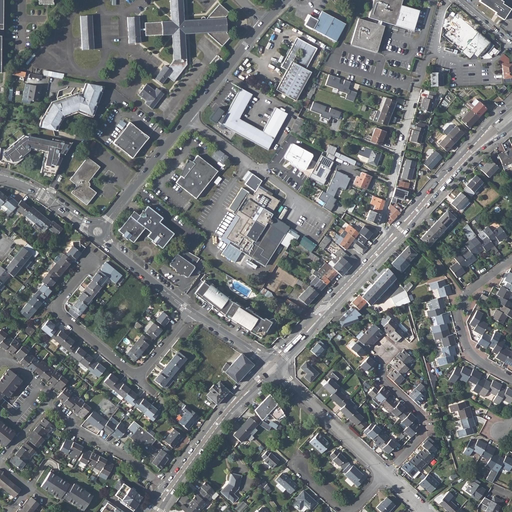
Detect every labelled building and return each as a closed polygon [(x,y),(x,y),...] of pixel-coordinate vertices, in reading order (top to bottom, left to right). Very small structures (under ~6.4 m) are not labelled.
[(169,0),(171,21),(145,22),(145,28),(145,30),(145,36),(172,34),(173,60),(168,67),(165,65),(155,78),(162,84),(168,77),(174,81),(187,64),(185,34),(207,33),(222,46),(231,36),(226,32),(226,27),(227,27),(227,22),(226,22),(225,16),(229,12),(219,3),(206,18),(205,18),(205,17),(203,16),(201,18),(201,19),(184,20),(183,0),(169,0)] [(413,31),(419,10),(400,5),(401,3),(399,0),(373,0),(368,17),(379,21),(378,24),(358,18),(350,44),(377,52),(385,22),(413,31)] [(511,9),(505,4),(503,6),(501,4),(502,3),(503,1),(501,0),(479,0),(479,1),(496,12),(495,14),(503,20),(511,9)] [(345,24),(322,11),(317,20),(309,16),(305,25),(336,41),(345,24)] [(80,16),(81,37),(93,36),(92,15),(80,16)] [(457,18),(476,34),(477,32),(456,15),(445,28),(447,30),(457,18)] [(139,16),(127,17),(128,43),(140,42),(140,30),(140,29),(139,16)] [(476,34),(457,18),(447,30),(466,46),(461,51),(469,58),(473,53),(477,56),(482,53),(485,49),(489,42),(477,32),(476,34)] [(93,36),(81,37),(82,50),(94,49),(93,36)] [(286,53),(287,55),(281,67),(287,70),(276,90),(296,100),(311,72),(305,69),(317,48),(296,37),(290,49),(288,49),(286,53)] [(511,63),(502,65),(503,78),(511,77),(511,63)] [(323,72),(320,71),(312,86),(315,87),(316,88),(323,72)] [(446,72),(430,72),(431,86),(446,86),(446,72)] [(350,82),(329,75),(325,85),(338,89),(337,91),(346,94),(344,100),(353,102),(356,92),(347,89),(350,82)] [(40,120),(39,127),(57,130),(59,126),(57,125),(60,119),(62,120),(64,117),(63,115),(77,110),(78,112),(92,117),(104,86),(85,83),(81,94),(78,92),(53,101),(51,102),(40,120)] [(164,94),(156,88),(155,90),(147,83),(138,95),(146,101),(145,103),(152,109),(164,94)] [(41,86),(30,84),(27,100),(37,102),(39,90),(41,91),(41,89),(41,86)] [(309,100),(312,93),(314,94),(315,90),(314,90),(315,87),(312,86),(306,98),(309,100)] [(252,94),(240,88),(227,111),(224,111),(221,116),(223,119),(220,124),(267,150),(287,113),(275,107),(262,131),(239,118),(252,94)] [(420,109),(430,112),(433,100),(434,101),(436,97),(428,94),(427,98),(423,97),(420,109)] [(395,101),(383,97),(378,111),(380,111),(389,115),(390,111),(389,110),(391,107),(393,108),(395,101)] [(486,109),(475,99),(470,104),(467,107),(470,110),(478,117),(486,109)] [(308,102),(305,100),(300,111),(297,116),(304,119),(309,109),(306,108),(308,102)] [(326,106),(313,102),(310,111),(321,114),(320,117),(329,120),(330,116),(338,119),(341,112),(330,108),(329,113),(324,111),(326,106)] [(478,117),(470,110),(461,120),(468,127),(478,117)] [(389,115),(380,111),(376,121),(386,125),(390,115),(389,115)] [(304,119),(297,116),(290,131),(291,131),(294,133),(300,135),(303,129),(300,128),(304,119)] [(148,137),(129,122),(113,143),(132,158),(148,137)] [(420,143),(424,128),(417,126),(416,126),(415,130),(413,129),(410,140),(420,143)] [(463,133),(455,126),(451,130),(449,128),(444,133),(447,135),(446,136),(454,143),(463,133)] [(385,132),(375,128),(370,141),(380,145),(385,132)] [(45,157),(43,157),(40,170),(47,171),(47,173),(54,174),(61,157),(60,157),(61,153),(63,153),(64,147),(68,148),(72,142),(52,138),(52,141),(23,135),(6,149),(0,147),(0,160),(13,164),(19,159),(20,160),(29,153),(27,152),(28,151),(29,150),(29,148),(29,147),(42,150),(41,152),(44,153),(45,153),(45,157)] [(454,143),(446,136),(438,144),(446,151),(454,143)] [(311,154),(293,144),(291,144),(284,156),(285,158),(290,161),(292,160),(293,165),(295,164),(296,166),(303,170),(304,169),(312,156),(311,154)] [(337,148),(329,144),(326,151),(335,156),(354,164),(355,162),(335,152),(337,148)] [(380,153),(365,147),(363,152),(359,150),(357,156),(360,160),(376,166),(380,153)] [(224,165),(229,157),(217,148),(211,156),(224,165)] [(326,151),(323,150),(308,177),(324,184),(326,180),(325,179),(330,170),(329,170),(333,162),(332,161),(335,156),(326,151)] [(430,170),(441,157),(434,150),(423,163),(430,170)] [(503,166),(510,163),(505,151),(502,152),(502,153),(498,155),(503,166)] [(189,172),(188,172),(183,177),(181,175),(176,182),(196,198),(217,171),(197,155),(192,161),(195,163),(190,169),(191,170),(189,172)] [(100,167),(87,157),(69,179),(75,184),(76,186),(71,193),(86,205),(96,192),(87,185),(87,183),(100,167)] [(411,179),(416,161),(406,159),(402,177),(411,179)] [(481,170),(489,177),(498,168),(490,160),(481,170)] [(252,173),(248,170),(242,178),(246,181),(252,173)] [(336,170),(325,193),(333,196),(338,186),(345,189),(350,178),(347,177),(348,176),(336,170)] [(371,177),(359,171),(353,183),(365,189),(371,177)] [(474,193),(474,192),(483,183),(476,176),(467,186),(474,193)] [(409,183),(400,181),(399,186),(397,185),(397,187),(400,188),(400,189),(406,190),(407,191),(409,183)] [(486,186),(483,183),(474,192),(477,195),(486,186)] [(266,193),(257,187),(252,196),(248,193),(245,197),(247,199),(239,211),(237,210),(234,214),(238,217),(225,238),(230,241),(228,243),(264,266),(271,255),(267,252),(273,242),(277,245),(286,232),(271,222),(271,220),(267,217),(270,213),(271,214),(279,201),(270,195),(266,193)] [(322,191),(318,198),(326,202),(323,207),(330,212),(335,205),(333,204),(336,200),(322,191)] [(458,210),(459,210),(468,200),(461,193),(451,204),(458,210)] [(18,203),(8,195),(7,197),(6,198),(1,203),(7,208),(11,211),(14,208),(18,203)] [(347,210),(350,211),(357,198),(354,197),(347,210)] [(385,200),(377,197),(375,205),(373,210),(380,213),(385,200)] [(30,208),(21,200),(18,203),(14,208),(24,216),(24,215),(30,208)] [(471,203),(468,200),(459,210),(462,212),(471,203)] [(392,206),(400,212),(402,210),(395,203),(392,206)] [(392,206),(390,204),(388,209),(389,209),(388,215),(386,221),(389,224),(400,213),(400,212),(392,206)] [(41,214),(31,206),(30,208),(24,215),(30,220),(30,221),(33,224),(34,223),(41,214)] [(136,220),(144,227),(150,232),(165,243),(173,233),(159,221),(162,217),(147,206),(144,211),(143,210),(139,215),(134,211),(130,215),(136,220)] [(380,214),(369,210),(365,220),(376,224),(380,214)] [(438,221),(447,229),(456,219),(448,211),(438,221)] [(51,222),(41,214),(34,223),(44,231),(47,227),(51,222)] [(136,220),(130,215),(118,230),(123,234),(122,235),(127,239),(128,238),(133,242),(144,227),(136,220)] [(365,223),(358,218),(351,227),(358,233),(365,223)] [(62,229),(52,221),(51,222),(47,227),(56,235),(62,229)] [(430,230),(438,238),(447,229),(438,221),(430,230)] [(32,226),(41,234),(44,231),(34,223),(33,224),(32,226)] [(351,227),(348,224),(346,227),(349,229),(347,230),(346,228),(344,230),(347,233),(354,238),(358,233),(351,227)] [(487,235),(492,242),(497,238),(499,241),(507,235),(500,225),(492,231),(488,226),(483,230),(487,235)] [(378,230),(373,227),(372,227),(370,226),(364,235),(370,240),(378,230)] [(421,239),(429,247),(438,238),(430,230),(421,239)] [(290,238),(300,244),(304,238),(295,231),(290,238)] [(165,243),(150,232),(147,236),(152,240),(151,241),(156,245),(157,244),(162,248),(165,243)] [(354,238),(347,233),(345,236),(342,233),(335,242),(345,250),(352,241),(354,243),(352,246),(362,253),(367,248),(354,238)] [(470,240),(479,252),(484,248),(486,251),(494,245),(492,242),(487,235),(479,241),(475,236),(470,240)] [(329,239),(325,236),(318,245),(322,248),(329,239)] [(461,255),(468,265),(476,259),(474,256),(479,252),(470,240),(464,244),(469,249),(461,255)] [(72,241),(72,246),(65,255),(72,260),(73,262),(85,247),(81,244),(80,244),(80,243),(79,241),(72,241)] [(267,252),(271,255),(277,245),(273,242),(267,252)] [(309,252),(298,245),(296,248),(308,255),(307,256),(316,262),(319,258),(311,252),(310,252),(309,252)] [(33,256),(23,247),(14,258),(22,265),(24,267),(33,256)] [(400,255),(408,263),(417,254),(409,247),(400,255)] [(199,258),(182,248),(177,254),(176,254),(169,264),(169,265),(175,269),(175,270),(176,271),(178,271),(178,273),(180,273),(180,274),(182,275),(183,275),(186,277),(188,276),(194,267),(194,266),(199,258)] [(322,254),(313,248),(311,252),(319,258),(322,254)] [(349,256),(341,249),(339,251),(338,250),(334,254),(336,256),(334,258),(347,270),(347,269),(356,260),(357,259),(352,255),(349,256)] [(65,255),(61,252),(58,254),(61,256),(56,263),(64,270),(72,260),(65,255)] [(450,267),(457,277),(465,271),(463,268),(468,265),(461,255),(459,252),(454,256),(457,261),(450,267)] [(392,264),(401,273),(410,264),(408,263),(400,255),(392,264)] [(22,265),(14,258),(4,269),(8,273),(10,274),(13,276),(22,265)] [(347,270),(334,258),(333,260),(332,261),(332,262),(331,261),(330,261),(328,264),(337,272),(340,274),(341,276),(347,270)] [(47,270),(49,271),(56,263),(54,261),(47,270)] [(122,275),(105,262),(99,270),(107,277),(115,283),(122,275)] [(328,264),(325,262),(317,272),(323,275),(329,281),(337,272),(328,264)] [(64,270),(56,263),(49,271),(48,272),(57,279),(64,270)] [(317,272),(312,268),(310,273),(313,274),(326,284),(329,281),(323,275),(317,272)] [(374,284),(383,293),(383,292),(396,279),(388,269),(374,284)] [(107,277),(99,270),(91,279),(92,280),(100,286),(107,277)] [(57,279),(48,272),(41,281),(43,283),(49,288),(57,279)] [(511,293),(511,292),(511,274),(508,273),(503,281),(507,283),(504,289),(511,293)] [(221,312),(223,313),(224,314),(223,316),(236,323),(237,322),(242,325),(241,327),(244,329),(256,335),(260,333),(263,335),(274,323),(272,318),(268,320),(265,318),(264,320),(252,313),(252,312),(246,308),(245,310),(233,302),(234,300),(233,299),(229,296),(228,298),(222,294),(224,292),(218,287),(216,289),(205,280),(209,276),(207,274),(205,274),(201,280),(204,282),(195,293),(206,302),(207,301),(212,305),(211,306),(217,311),(218,310),(221,312)] [(326,284),(313,274),(309,278),(311,280),(308,284),(309,285),(318,293),(326,284)] [(309,286),(298,279),(296,282),(302,286),(302,287),(305,290),(298,297),(307,305),(318,293),(309,285),(309,286)] [(100,286),(92,280),(85,289),(93,296),(100,287),(100,286)] [(437,290),(440,299),(442,298),(447,297),(452,295),(449,286),(446,287),(444,281),(429,285),(431,292),(437,290)] [(49,288),(43,283),(35,293),(44,300),(52,290),(49,288)] [(374,284),(361,298),(365,302),(370,307),(383,293),(374,284)] [(286,308),(297,314),(302,309),(287,299),(286,300),(284,299),(283,300),(280,299),(272,297),(271,292),(262,287),(259,292),(285,308),(286,308)] [(502,306),(510,310),(511,306),(511,303),(507,301),(511,293),(504,289),(501,287),(496,296),(499,297),(496,303),(502,306)] [(93,296),(85,289),(77,298),(78,299),(85,305),(86,306),(89,308),(90,306),(86,304),(93,296)] [(391,298),(395,304),(407,296),(406,292),(404,290),(391,298)] [(44,300),(35,293),(27,302),(36,309),(44,300)] [(352,307),(357,311),(365,302),(361,298),(359,296),(349,305),(352,307)] [(427,313),(429,319),(435,317),(444,315),(442,308),(445,307),(442,298),(440,299),(430,301),(433,311),(427,313)] [(85,305),(78,299),(71,308),(74,311),(77,314),(79,315),(86,306),(85,305)] [(36,309),(27,302),(19,312),(28,319),(36,309)] [(511,311),(510,310),(502,306),(499,312),(496,310),(492,319),(503,325),(507,316),(511,318),(511,311)] [(341,328),(358,321),(356,317),(361,315),(357,311),(352,307),(339,321),(341,328)] [(307,313),(302,309),(297,314),(301,318),(307,313)] [(156,320),(164,327),(167,323),(166,322),(170,318),(162,312),(156,320)] [(474,332),(482,336),(483,334),(488,326),(480,321),(483,315),(477,312),(470,326),(475,329),(474,332)] [(444,315),(435,317),(437,326),(431,328),(433,334),(448,330),(446,324),(449,323),(447,314),(444,315)] [(384,333),(387,335),(396,326),(397,325),(389,319),(386,322),(383,320),(379,324),(382,327),(381,328),(385,332),(384,333)] [(57,328),(48,320),(41,328),(51,336),(57,328)] [(162,330),(153,323),(150,320),(145,327),(148,329),(146,332),(154,339),(162,330)] [(397,325),(396,326),(403,333),(404,332),(406,330),(399,323),(397,325)] [(375,341),(378,338),(377,337),(381,333),(371,324),(365,331),(375,341)] [(30,336),(34,330),(29,325),(24,331),(30,336)] [(392,339),(391,340),(393,343),(400,337),(403,339),(407,335),(404,332),(403,333),(396,326),(387,335),(392,339)] [(67,336),(57,328),(51,336),(60,344),(67,336)] [(441,339),(444,349),(453,346),(456,345),(453,336),(450,337),(448,330),(433,334),(435,341),(441,339)] [(358,342),(366,349),(369,346),(370,347),(375,341),(365,331),(357,341),(358,342)] [(488,346),(493,349),(499,338),(500,335),(495,333),(492,338),(483,334),(482,336),(477,345),(486,349),(488,346)] [(13,340),(7,335),(0,342),(0,346),(1,347),(5,350),(13,340)] [(150,341),(142,335),(134,344),(142,351),(150,341)] [(77,344),(67,336),(60,344),(70,352),(76,345),(77,344)] [(495,358),(504,362),(510,351),(502,347),(505,341),(499,338),(493,349),(492,352),(497,355),(495,358)] [(20,344),(13,339),(13,340),(5,350),(8,352),(8,351),(12,354),(14,351),(20,344)] [(311,350),(317,356),(327,346),(320,340),(311,350)] [(355,344),(354,343),(349,349),(358,358),(360,355),(361,356),(365,352),(367,350),(366,349),(358,342),(355,344)] [(142,351),(134,344),(126,354),(134,361),(142,351)] [(86,353),(76,345),(70,352),(69,353),(79,361),(86,353)] [(28,351),(22,346),(16,353),(14,356),(17,358),(17,359),(19,361),(27,352),(28,351)] [(456,356),(453,346),(444,349),(441,350),(444,359),(438,361),(440,367),(454,363),(453,357),(456,356)] [(186,358),(178,351),(170,361),(178,368),(186,358)] [(398,361),(404,367),(411,359),(402,351),(398,356),(397,355),(394,358),(398,361)] [(34,357),(27,352),(19,361),(23,364),(22,365),(25,367),(34,357)] [(95,361),(86,353),(79,361),(88,369),(95,361)] [(248,359),(241,353),(230,366),(226,362),(221,369),(236,383),(253,364),(250,361),(251,360),(249,358),(248,359)] [(40,362),(34,357),(25,367),(28,370),(29,369),(32,372),(34,370),(40,362)] [(365,370),(368,372),(376,363),(370,358),(369,359),(367,357),(359,366),(364,371),(365,370)] [(48,365),(42,360),(40,362),(34,370),(38,373),(37,373),(40,376),(48,365)] [(105,369),(95,361),(88,369),(98,377),(105,369)] [(162,370),(170,377),(173,374),(175,376),(180,369),(178,368),(170,361),(162,370)] [(305,376),(311,382),(319,373),(307,361),(301,367),(308,373),(305,376)] [(394,371),(400,377),(407,369),(404,367),(398,361),(394,365),(393,364),(390,367),(394,371)] [(55,370),(48,365),(40,376),(43,378),(43,377),(47,380),(55,370)] [(449,381),(455,384),(458,379),(467,383),(468,381),(473,373),(464,368),(462,371),(457,368),(449,381)] [(22,380),(8,369),(0,379),(0,443),(4,447),(15,434),(0,421),(0,398),(3,394),(7,397),(22,380)] [(61,375),(55,370),(47,380),(50,383),(53,386),(61,375)] [(162,370),(154,380),(162,387),(165,389),(166,388),(173,380),(170,377),(162,370)] [(400,377),(394,371),(390,375),(389,374),(387,377),(396,386),(403,379),(400,377)] [(473,392),(479,395),(487,381),(481,379),(483,375),(474,371),(473,373),(468,381),(477,386),(473,392)] [(120,381),(111,373),(104,382),(113,389),(120,381)] [(430,373),(428,374),(430,381),(436,379),(435,378),(434,378),(430,373)] [(68,381),(61,375),(53,386),(55,388),(56,387),(60,390),(62,388),(68,381)] [(323,385),(332,394),(337,389),(340,386),(330,378),(323,385)] [(130,389),(120,381),(113,389),(116,392),(123,397),(130,389)] [(489,392),(497,396),(501,389),(502,386),(494,381),(492,384),(487,381),(479,395),(485,398),(489,392)] [(229,391),(218,382),(215,386),(213,384),(208,389),(210,391),(206,395),(208,397),(207,398),(211,402),(212,401),(216,404),(229,391)] [(407,396),(417,406),(420,403),(419,402),(423,398),(421,396),(424,392),(422,387),(419,384),(407,396)] [(72,393),(65,387),(64,389),(61,392),(57,397),(61,400),(60,401),(63,403),(72,393)] [(381,404),(389,396),(390,394),(387,392),(386,393),(382,388),(378,392),(374,388),(368,394),(372,399),(374,398),(381,404)] [(140,397),(130,389),(123,397),(133,405),(134,404),(140,397)] [(330,396),(342,408),(347,402),(350,399),(351,398),(347,395),(346,397),(337,389),(332,394),(330,396)] [(507,392),(501,389),(497,396),(493,402),(500,406),(503,400),(511,404),(511,403),(511,391),(508,389),(507,392)] [(78,398),(72,393),(63,403),(66,405),(67,405),(70,407),(78,398)] [(270,396),(269,395),(260,404),(260,407),(258,409),(266,416),(268,413),(276,421),(283,414),(270,396)] [(150,404),(140,396),(140,397),(134,404),(143,412),(150,404)] [(379,406),(388,414),(390,413),(397,405),(398,404),(399,403),(395,400),(394,401),(389,396),(381,404),(379,406)] [(84,403),(78,398),(70,407),(73,410),(73,411),(76,413),(84,403)] [(357,407),(350,399),(347,402),(353,407),(355,410),(357,408),(357,407)] [(2,405),(13,414),(17,410),(6,400),(2,405)] [(355,410),(353,407),(347,402),(342,408),(340,410),(349,419),(349,418),(356,411),(355,410)] [(90,408),(84,403),(76,413),(78,415),(79,415),(83,418),(90,408)] [(458,412),(460,421),(472,418),(469,408),(466,409),(464,403),(449,407),(451,414),(458,412)] [(160,412),(150,404),(143,412),(153,420),(160,412)] [(397,405),(390,413),(395,418),(396,417),(399,420),(407,411),(401,405),(401,406),(398,404),(397,405)] [(199,417),(185,405),(181,409),(185,412),(178,422),(188,429),(191,425),(190,424),(193,421),(195,423),(199,417)] [(93,411),(85,420),(89,423),(89,422),(91,423),(91,425),(93,427),(95,426),(100,431),(102,428),(107,422),(93,411)] [(363,418),(356,411),(349,418),(349,419),(361,430),(367,424),(362,419),(363,418)] [(401,423),(406,428),(412,422),(415,419),(412,417),(413,416),(407,411),(399,420),(402,422),(401,423)] [(241,426),(250,433),(255,427),(258,423),(250,416),(241,426)] [(53,426),(44,418),(41,421),(40,421),(38,423),(48,432),(53,426)] [(457,432),(458,439),(473,434),(471,428),(475,427),(472,418),(460,421),(463,430),(457,432)] [(281,432),(284,427),(271,420),(269,424),(262,419),(259,424),(269,430),(271,426),(281,432)] [(107,422),(102,428),(106,432),(109,435),(116,427),(108,421),(107,422)] [(151,463),(160,469),(170,456),(161,449),(157,449),(151,445),(156,439),(152,436),(149,433),(148,433),(146,431),(134,421),(124,433),(133,439),(132,440),(148,453),(149,452),(155,457),(151,463)] [(403,432),(410,439),(419,430),(414,425),(415,424),(412,422),(406,428),(403,432)] [(48,432),(38,423),(35,426),(36,427),(33,431),(43,439),(48,432)] [(370,437),(372,439),(381,430),(376,425),(375,426),(371,424),(363,432),(369,438),(370,437)] [(233,435),(241,442),(246,436),(251,441),(254,437),(253,436),(250,433),(241,426),(233,435)] [(250,433),(253,436),(258,430),(255,427),(250,433)] [(183,437),(174,429),(164,441),(172,448),(177,441),(179,442),(183,437)] [(376,444),(379,447),(388,438),(388,437),(381,430),(372,439),(377,443),(376,444)] [(43,439),(33,431),(30,434),(40,443),(44,439),(43,439)] [(309,442),(321,453),(330,444),(318,433),(309,442)] [(40,443),(30,434),(26,439),(29,441),(37,448),(40,443)] [(386,452),(388,454),(396,445),(391,440),(390,441),(388,438),(379,447),(385,453),(386,452)] [(424,450),(430,455),(436,450),(435,449),(437,446),(428,438),(422,443),(423,444),(421,447),(424,450)] [(69,441),(65,439),(59,450),(67,454),(73,442),(70,440),(69,441)] [(472,452),(481,456),(486,447),(487,446),(478,441),(476,444),(470,441),(463,455),(469,458),(472,452)] [(27,444),(25,442),(21,446),(32,455),(35,451),(27,444)] [(78,444),(73,442),(67,454),(71,456),(78,444)] [(83,447),(78,444),(71,456),(76,459),(80,451),(82,448),(83,447)] [(32,455),(21,446),(18,450),(28,459),(32,455)] [(495,451),(486,447),(481,456),(480,457),(489,462),(486,468),(492,471),(499,457),(494,454),(495,451)] [(88,451),(84,449),(83,452),(78,460),(86,464),(86,463),(92,452),(89,450),(88,451)] [(28,459),(18,450),(14,455),(15,455),(25,463),(28,459)] [(264,459),(272,467),(279,460),(271,452),(270,453),(267,450),(262,456),(265,458),(264,459)] [(332,460),(338,466),(339,465),(344,470),(349,464),(350,463),(345,459),(345,458),(339,453),(338,453),(334,450),(330,455),(334,459),(332,460)] [(430,455),(424,450),(420,454),(419,453),(416,456),(425,464),(426,465),(433,458),(430,455)] [(96,454),(92,452),(86,463),(93,467),(99,455),(96,453),(96,454)] [(25,463),(15,455),(12,460),(11,459),(9,461),(19,470),(25,463)] [(103,457),(99,455),(93,467),(101,471),(107,460),(102,458),(103,457)] [(417,471),(418,472),(425,464),(416,456),(412,460),(411,459),(408,462),(417,471)] [(487,480),(493,483),(501,468),(510,473),(511,468),(511,460),(507,457),(505,460),(499,457),(492,471),(487,480)] [(110,462),(107,460),(101,471),(100,472),(107,475),(113,464),(109,462),(110,462)] [(411,477),(417,471),(408,462),(404,467),(403,466),(401,468),(411,477)] [(344,475),(357,487),(363,480),(360,478),(363,475),(353,466),(352,466),(349,464),(344,470),(342,471),(345,474),(344,475)] [(57,476),(50,472),(41,486),(59,499),(61,496),(64,498),(83,510),(93,496),(74,483),(72,486),(57,476)] [(285,489),(290,493),(298,485),(286,474),(285,475),(282,473),(276,480),(279,483),(276,486),(283,492),(285,489)] [(7,476),(4,474),(0,478),(0,485),(2,488),(9,480),(6,477),(7,476)] [(230,499),(234,503),(239,498),(235,494),(239,490),(242,476),(232,474),(230,484),(222,492),(229,499),(230,499)] [(418,484),(421,487),(422,486),(426,489),(430,493),(439,483),(428,474),(418,484)] [(466,491),(474,496),(473,497),(478,501),(485,490),(478,485),(480,483),(470,476),(465,483),(468,485),(466,488),(468,489),(466,491)] [(136,492),(123,483),(124,482),(119,478),(113,487),(118,490),(115,495),(121,500),(126,504),(124,505),(132,511),(142,497),(136,492)] [(12,482),(9,480),(2,488),(8,492),(16,483),(13,481),(12,482)] [(205,482),(203,484),(204,485),(201,488),(202,488),(199,491),(201,493),(205,497),(207,499),(209,501),(212,498),(210,496),(215,491),(205,482)] [(18,486),(16,483),(8,492),(14,497),(20,489),(17,487),(18,486)] [(293,503),(299,509),(303,505),(306,508),(309,510),(317,503),(303,490),(296,498),(297,499),(293,503)] [(212,498),(213,499),(218,494),(215,491),(210,496),(212,498)] [(199,496),(198,495),(196,497),(195,496),(192,499),(192,500),(201,508),(201,509),(207,503),(205,502),(207,499),(205,497),(201,493),(199,496)] [(449,511),(455,511),(459,509),(448,500),(443,496),(440,499),(441,500),(439,503),(444,509),(446,508),(450,511),(449,511)] [(485,511),(486,511),(496,511),(503,501),(497,498),(498,497),(496,496),(495,497),(493,496),(485,511)] [(34,509),(39,503),(31,497),(28,500),(27,499),(25,502),(34,509)] [(376,508),(380,511),(388,511),(395,506),(387,498),(383,502),(382,501),(376,508)] [(190,504),(187,508),(182,504),(179,507),(184,511),(197,511),(201,508),(192,500),(189,503),(190,504)] [(124,511),(108,501),(105,505),(100,511),(124,511)] [(25,511),(31,511),(34,509),(25,502),(23,505),(24,506),(21,509),(25,511)]
